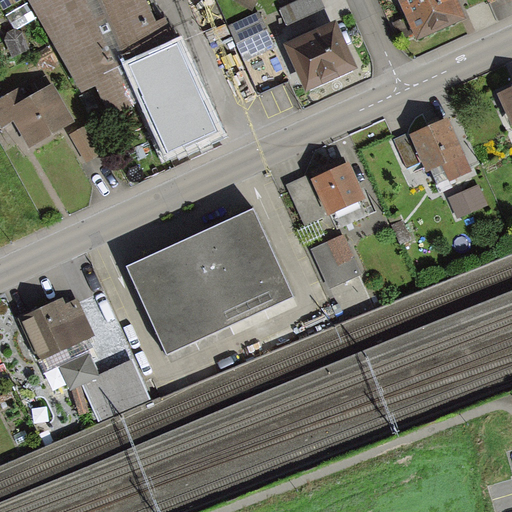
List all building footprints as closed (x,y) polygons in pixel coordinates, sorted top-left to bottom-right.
[(0,0),(0,2),(4,10),(21,0),(0,0)] [(164,147),(207,127),(148,0),(34,0),(89,120),(140,96),(164,147)] [(303,0),(280,9),(285,23),(322,9),(318,0),(303,0)] [(405,0),(418,32),(462,14),(456,0),(405,0)] [(229,26),(243,58),(269,46),(255,15),(229,26)] [(333,24),(290,43),(308,87),(352,68),(333,24)] [(0,127),(15,120),(27,143),(70,120),(51,83),(23,97),(19,89),(0,98),(0,127)] [(511,83),(500,89),(511,115),(511,83)] [(445,120),(410,135),(431,184),(466,169),(445,120)] [(83,126),(68,135),(81,158),(96,150),(83,126)] [(349,162),(311,179),(328,215),(366,198),(349,162)] [(325,216),(305,175),(286,184),(305,225),(325,216)] [(255,207),(128,264),(168,353),(295,295),(255,207)] [(345,234),(311,249),(329,289),(362,274),(345,234)] [(17,314),(35,354),(80,334),(62,294),(17,314)] [(79,382),(94,416),(147,394),(133,359),(79,382)]
